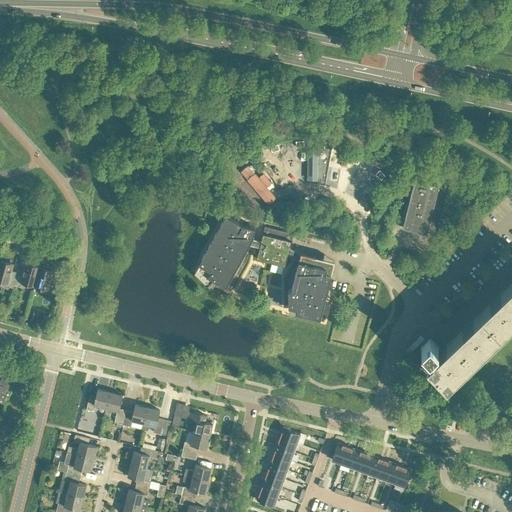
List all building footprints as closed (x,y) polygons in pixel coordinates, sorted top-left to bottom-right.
[(262,154),(257,157),(260,162),(268,157),(265,152),(262,154)] [(295,182),(309,177),(305,162),(297,164),(295,154),(287,156),(295,182)] [(357,154),(354,160),(361,163),(364,158),(357,154)] [(353,162),(347,179),(354,182),(360,165),(353,162)] [(268,203),(276,196),(268,186),(273,182),(264,173),(260,176),(249,164),(241,171),(268,203)] [(277,187),(287,183),(279,164),(269,169),(277,187)] [(335,187),(343,188),(345,168),(338,167),(335,187)] [(381,170),(378,174),(384,179),(387,175),(381,170)] [(402,227),(426,233),(438,185),(414,179),(402,227)] [(294,233),(264,226),(261,240),(253,238),(255,227),(243,224),(239,222),(226,215),(198,264),(199,264),(194,272),(207,285),(213,279),(226,286),(250,243),(259,246),(256,258),(286,265),(288,253),(299,259),(292,288),(288,289),(288,305),(297,307),(296,311),(320,317),(331,273),(334,260),(301,252),(290,247),(294,233)] [(1,284),(12,287),(18,268),(18,267),(17,271),(11,270),(13,263),(0,259),(0,279),(2,280),(1,284)] [(250,259),(248,279),(259,280),(261,260),(250,259)] [(26,282),(34,285),(39,266),(25,263),(24,269),(18,268),(12,287),(13,287),(14,283),(25,287),(26,282)] [(39,266),(34,285),(42,287),(41,291),(52,294),(57,278),(51,277),(52,270),(49,269),(49,267),(43,265),(43,268),(39,266)] [(446,383),(511,320),(511,281),(441,350),(429,337),(423,343),(421,346),(422,348),(414,356),(422,365),(426,362),(442,379),(446,383)] [(0,394),(5,397),(12,381),(1,377),(0,380),(0,394)] [(95,404),(106,407),(110,391),(97,388),(96,396),(90,394),(86,408),(93,410),(95,404)] [(114,422),(122,424),(126,409),(119,408),(122,394),(110,391),(106,407),(104,413),(108,414),(112,409),(117,410),(114,422)] [(132,420),(143,422),(147,406),(135,403),(133,411),(126,409),(122,424),(131,426),(132,420)] [(143,422),(142,428),(147,430),(150,424),(155,425),(153,431),(167,435),(171,420),(158,417),(160,409),(147,406),(143,422)] [(196,420),(193,431),(209,435),(212,423),(205,421),(206,415),(188,410),(186,417),(196,420)] [(283,427),(280,436),(296,442),(300,433),(283,427)] [(185,441),(183,449),(197,453),(198,446),(206,447),(209,435),(193,431),(191,442),(185,441)] [(69,445),(67,451),(93,458),(96,445),(88,443),(89,437),(75,434),(73,441),(79,442),(78,448),(69,445)] [(280,436),(277,445),(293,451),(296,442),(280,436)] [(157,447),(164,448),(166,438),(159,437),(157,447)] [(338,443),(332,459),(341,462),(347,446),(338,443)] [(277,445),(274,454),(290,460),(293,451),(277,445)] [(134,450),(130,463),(146,467),(149,455),(156,457),(157,450),(155,449),(152,449),(141,446),(140,452),(134,450)] [(347,446),(341,462),(350,466),(356,449),(347,446)] [(197,453),(183,449),(181,455),(195,458),(197,453)] [(356,449),(350,466),(359,469),(365,453),(356,449)] [(68,463),(66,472),(80,475),(82,468),(89,470),(93,458),(67,451),(64,463),(68,463)] [(365,453),(359,469),(368,472),(374,456),(365,453)] [(274,454),(270,463),(286,469),(290,460),(274,454)] [(374,456),(368,472),(377,476),(383,459),(374,456)] [(383,459),(377,476),(386,479),(392,463),(383,459)] [(137,478),(136,484),(149,487),(151,480),(144,478),(146,467),(130,463),(127,475),(137,478)] [(186,468),(184,474),(208,480),(211,467),(195,463),(193,470),(186,468)] [(270,463),(267,472),(283,478),(286,469),(270,463)] [(392,463),(386,479),(395,482),(401,466),(392,463)] [(401,466),(395,482),(404,486),(410,469),(401,466)] [(62,479),(59,491),(83,497),(86,484),(78,482),(80,475),(66,472),(64,479),(62,479)] [(267,472),(264,481),(280,487),(283,478),(267,472)] [(183,486),(181,494),(195,497),(197,490),(205,492),(208,480),(184,474),(183,480),(190,482),(189,487),(183,486)] [(264,481),(260,490),(277,496),(280,487),(264,481)] [(128,488),(125,501),(147,506),(148,500),(143,498),(144,492),(147,493),(149,487),(136,484),(134,490),(128,488)] [(260,490),(257,499),(273,505),(277,496),(260,490)] [(58,502),(56,510),(62,511),(70,511),(72,507),(80,509),(83,497),(59,491),(56,502),(58,502)] [(189,505),(187,511),(204,511),(205,507),(194,504),(195,497),(181,494),(179,502),(189,505)] [(145,511),(147,506),(125,501),(122,511),(139,511),(140,511),(143,511),(145,511)]
